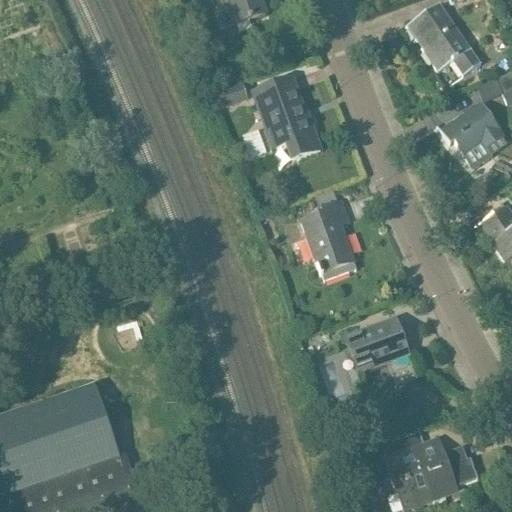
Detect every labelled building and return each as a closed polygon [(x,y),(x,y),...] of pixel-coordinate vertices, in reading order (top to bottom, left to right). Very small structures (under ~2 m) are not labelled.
[(223,0),(234,29),(266,17),(260,0),(223,0)] [(442,10),(407,33),(408,34),(409,34),(439,78),(439,79),(439,80),(456,68),(465,82),(464,83),(465,84),(483,71),(482,70),(482,71),(473,57),(473,56),(472,57),(442,11),(442,10)] [(511,94),(511,75),(496,83),(501,99),(511,94)] [(264,136),(272,155),(290,148),(296,165),(321,155),(307,119),(305,119),(290,80),(252,95),(267,135),(264,136)] [(242,92),(210,94),(210,109),(243,107),(242,92)] [(487,153),(505,141),(481,106),(439,134),(450,149),(454,146),(472,174),(492,161),(487,153)] [(356,273),(340,229),(349,225),(341,206),(337,208),(333,194),(317,200),(321,214),(320,214),(322,218),(300,226),(319,278),(321,277),(324,285),(356,273)] [(511,217),(506,209),(478,227),(504,265),(511,259),(511,217)] [(395,324),(345,342),(356,375),(407,357),(395,324)] [(94,389),(0,421),(0,511),(82,511),(132,495),(94,389)] [(397,499),(387,503),(390,511),(415,511),(458,497),(456,490),(477,482),(470,462),(467,463),(462,450),(444,457),(438,441),(423,447),(419,436),(389,446),(383,462),(397,499)]
